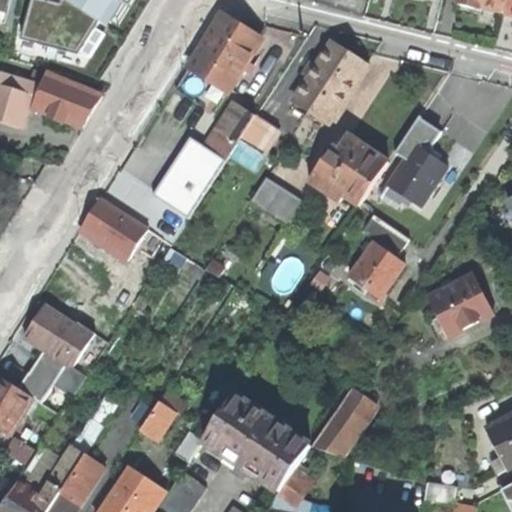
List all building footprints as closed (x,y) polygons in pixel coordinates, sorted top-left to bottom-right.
[(31,0),(16,25),(100,75),(121,40),(109,33),(129,0),(31,0)] [(482,8),(504,13),(506,0),(457,0),(457,3),(458,3),(458,5),(471,8),(481,10),(482,8)] [(190,68),(228,92),(261,39),(247,31),(223,16),(190,68)] [(295,102),(329,124),(367,65),(349,54),(333,44),(295,102)] [(7,58),(3,74),(42,86),(47,74),(49,69),(7,58)] [(94,109),(102,95),(47,74),(42,86),(3,74),(0,73),(0,116),(22,123),(27,105),(83,127),(94,109)] [(188,220),(240,140),(256,115),(239,105),(223,131),(218,128),(206,147),(191,138),(169,172),(154,196),(188,220)] [(408,136),(418,142),(432,120),(423,113),(408,136)] [(263,155),(280,129),(257,114),(256,115),(240,140),(263,155)] [(360,207),(389,164),(365,147),(350,137),(338,153),(332,148),(309,183),(340,203),(344,196),(360,207)] [(388,185),(421,208),(447,168),(436,161),(414,147),(388,185)] [(285,224),(301,200),(267,176),(251,201),(285,224)] [(149,258),(161,238),(102,199),(90,215),(81,229),(128,261),(136,249),(149,258)] [(364,231),(400,254),(409,239),(374,215),(364,231)] [(349,277),(379,299),(398,273),(405,265),(374,242),(349,277)] [(157,268),(140,258),(125,281),(112,270),(92,298),(112,314),(124,299),(133,305),(157,268)] [(219,278),(224,270),(212,261),(206,270),(219,278)] [(473,276),(429,300),(449,338),(493,315),(484,296),(473,276)] [(328,305),(333,298),(310,282),(305,289),(328,305)] [(90,334),(46,307),(25,337),(33,342),(57,358),(72,334),(85,342),(90,334)] [(86,377),(65,363),(46,393),(67,407),(86,377)] [(0,430),(9,436),(32,399),(0,377),(0,430)] [(352,389),(311,447),(341,457),(377,406),(352,389)] [(247,472),(278,493),(295,469),(310,447),(234,396),(202,442),(234,463),(231,467),(238,471),(244,476),(247,472)] [(140,431),(156,441),(175,412),(159,401),(140,431)] [(95,443),(103,449),(114,434),(123,439),(136,420),(117,409),(95,443)] [(511,414),(486,428),(501,457),(491,462),(498,475),(511,467),(511,414)] [(176,454),(189,462),(202,442),(190,434),(176,454)] [(39,449),(21,438),(11,452),(29,464),(39,449)] [(42,444),(39,449),(29,464),(0,509),(0,511),(47,511),(85,454),(72,446),(47,483),(48,485),(40,497),(27,489),(52,450),(42,444)] [(104,466),(85,454),(47,511),(64,511),(72,501),(78,505),(104,466)] [(131,469),(100,511),(143,511),(144,511),(145,511),(150,511),(164,491),(131,469)] [(295,511),(315,484),(295,469),(278,493),(277,503),(274,509),(270,508),(267,511),(295,511)] [(158,508),(163,511),(189,511),(206,489),(182,473),(158,508)] [(427,481),(424,500),(453,504),(456,485),(427,481)] [(511,511),(511,483),(501,490),(511,511)] [(74,511),(78,505),(72,501),(64,511),(74,511)] [(474,511),(476,506),(455,503),(453,511),(474,511)]
